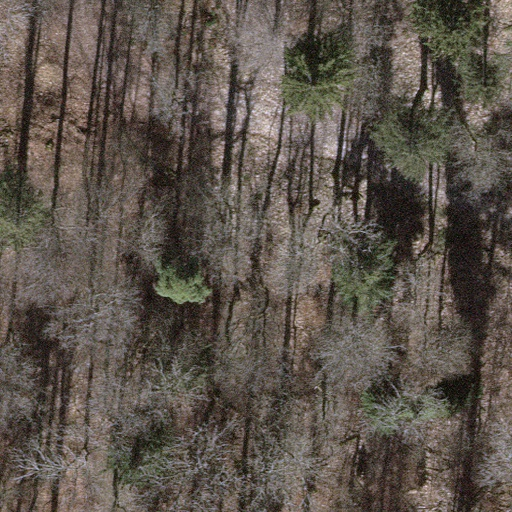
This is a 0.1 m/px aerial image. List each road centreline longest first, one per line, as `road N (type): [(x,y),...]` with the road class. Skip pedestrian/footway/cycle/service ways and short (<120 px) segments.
road 1 (track): [(511,201),(266,107),(253,0)]
road 2 (track): [(80,53),(266,107)]
